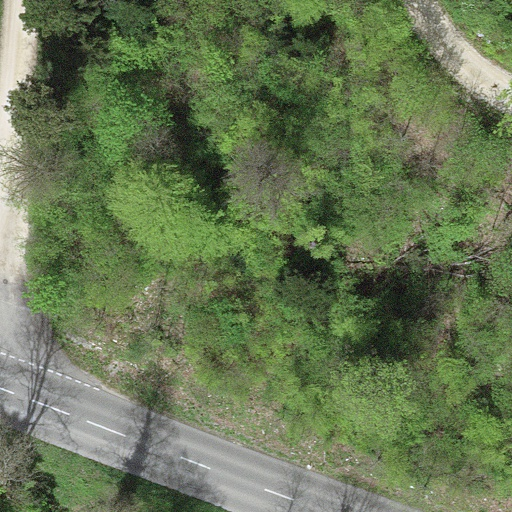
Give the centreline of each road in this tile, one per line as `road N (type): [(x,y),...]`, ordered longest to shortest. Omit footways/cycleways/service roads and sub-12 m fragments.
road 1 (tertiary): [(0,386),(336,511)]
road 2 (track): [(23,0),(0,260)]
road 3 (track): [(511,94),(462,60),(420,0)]
